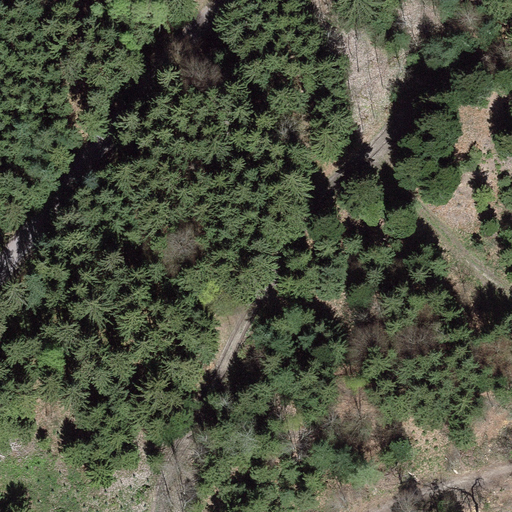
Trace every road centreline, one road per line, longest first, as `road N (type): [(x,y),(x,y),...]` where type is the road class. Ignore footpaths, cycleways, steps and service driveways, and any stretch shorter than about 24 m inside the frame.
road 1 (track): [(227,0),(169,59),(0,270)]
road 2 (track): [(511,469),(378,511)]
